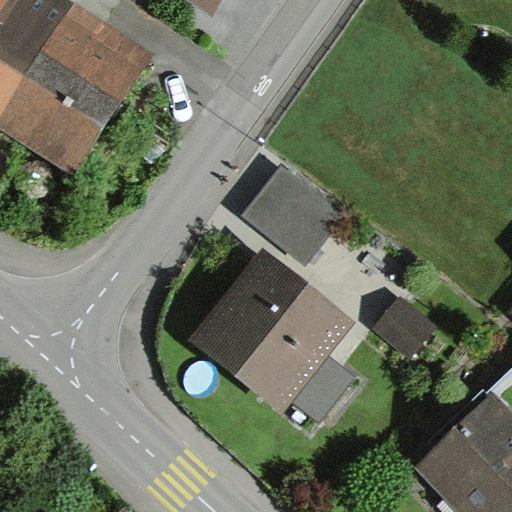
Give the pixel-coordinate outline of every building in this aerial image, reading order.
[(0,0),(0,125),(77,177),(158,55),(74,0),(0,0)] [(184,0),(213,18),(224,0),(184,0)] [(348,219),(281,165),(242,213),(308,267),(348,219)] [(352,323),(261,252),(193,340),(284,412),(294,399),(318,418),(351,376),(326,356),(352,323)] [(399,309),(384,329),(415,353),(431,333),(399,309)] [(511,511),(511,369),(483,396),(490,403),(422,470),(463,511),(511,511)] [(54,432),(35,453),(55,471),(74,450),(54,432)]
